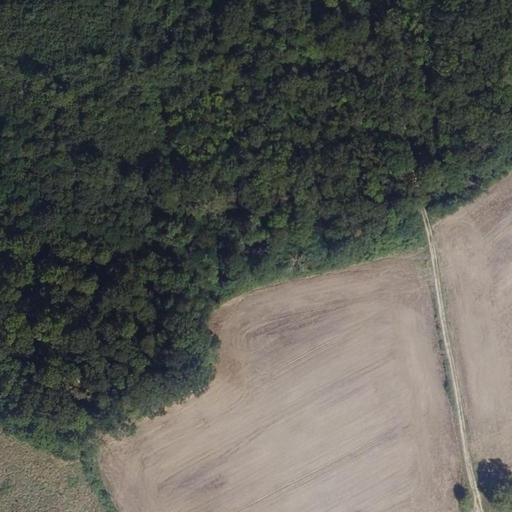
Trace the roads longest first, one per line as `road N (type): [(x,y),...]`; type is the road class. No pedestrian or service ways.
road 1 (track): [(511,144),(421,211),(337,252),(245,271),(0,206)]
road 2 (track): [(478,511),(401,108),(394,0)]
